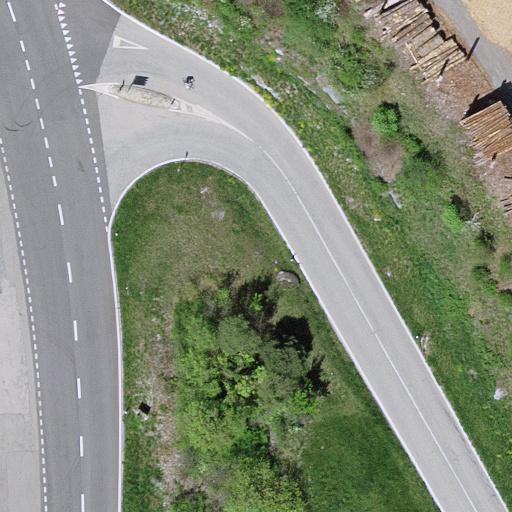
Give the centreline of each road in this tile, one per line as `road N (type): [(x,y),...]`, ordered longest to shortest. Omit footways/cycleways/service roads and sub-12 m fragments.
road 1 (tertiary): [(37,86),(176,101),(297,193),(472,511)]
road 2 (secondary): [(37,86),(75,314),(79,511)]
